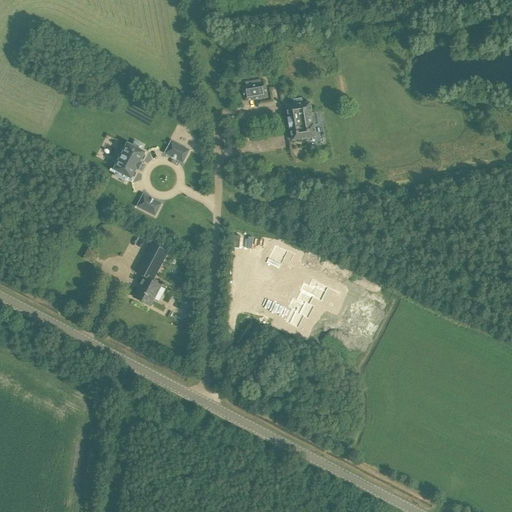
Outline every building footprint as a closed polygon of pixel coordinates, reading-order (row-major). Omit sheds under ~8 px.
[(475,35),(463,32),(461,38),(473,42),(475,35)] [(266,83),(242,87),(244,102),(268,98),(266,83)] [(286,106),(292,141),(317,137),(314,123),(312,124),(311,116),(313,115),(311,102),(303,103),(302,98),(294,100),(294,104),(286,106)] [(114,176),(126,182),(128,177),(131,178),(130,179),(131,179),(132,178),(136,169),(138,170),(137,170),(138,171),(139,170),(142,164),(143,163),(142,162),(142,163),(140,162),(145,153),(146,152),(145,152),(144,152),(140,150),(143,145),(135,141),(132,146),(128,144),(128,143),(127,143),(127,144),(114,169),(113,170),(114,170),(116,171),(114,176)] [(171,141),(164,153),(183,163),(190,150),(171,141)] [(162,203),(143,194),(136,207),(155,216),(162,203)] [(144,277),(134,297),(151,306),(154,299),(159,302),(165,289),(160,287),(161,285),(153,281),(164,260),(168,251),(151,243),(147,251),(154,256),(143,277),(144,277)] [(275,245),(268,257),(289,268),(295,255),(275,245)] [(98,254),(89,249),(85,258),(94,263),(98,254)] [(291,310),(284,323),(297,329),(303,318),(307,320),(314,307),(310,305),(313,299),(300,292),(296,301),(292,299),(287,308),(291,310)]
